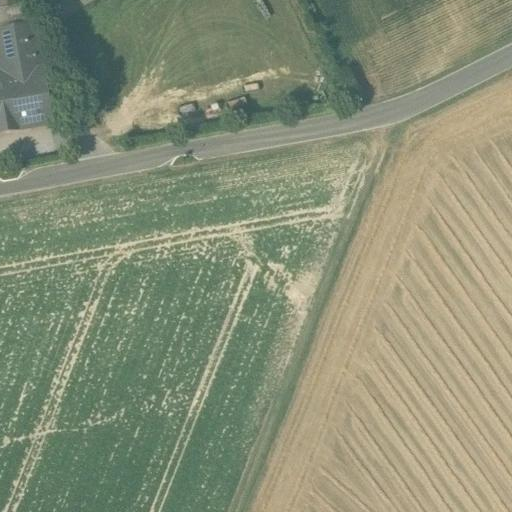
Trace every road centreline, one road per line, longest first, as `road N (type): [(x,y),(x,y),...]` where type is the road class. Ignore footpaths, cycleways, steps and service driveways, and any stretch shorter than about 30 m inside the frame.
road 1 (residential): [(511,58),(403,114),(0,187)]
road 2 (track): [(236,511),(379,146),(372,119)]
